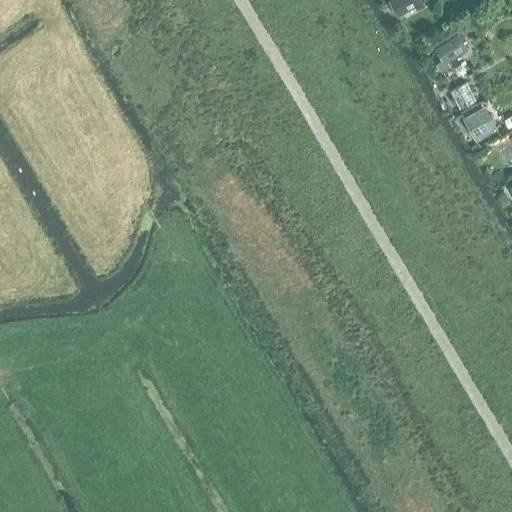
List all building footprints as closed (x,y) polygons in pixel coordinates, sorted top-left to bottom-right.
[(423,0),(394,0),(397,5),(394,7),(398,16),(416,6),(418,10),(426,5),(423,0)] [(459,32),(436,48),(443,58),(437,62),(443,72),(451,66),(448,61),(469,47),(459,32)] [(468,84),(452,92),(462,111),(478,103),(468,84)] [(485,105),(464,117),(477,140),(499,128),(485,105)] [(492,148),(494,152),(494,153),(502,168),(511,162),(511,142),(507,145),(504,140),(492,148)]
